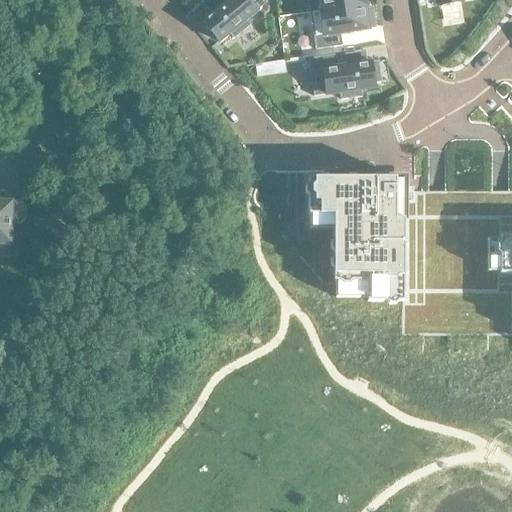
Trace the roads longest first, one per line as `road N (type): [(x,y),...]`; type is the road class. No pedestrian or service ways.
road 1 (residential): [(436,106),(371,142),(314,155),(268,146),(150,0)]
road 2 (residential): [(0,25),(54,128),(65,172),(48,271),(0,362)]
